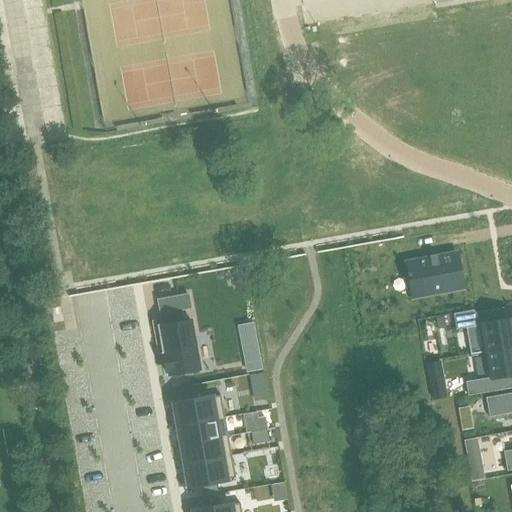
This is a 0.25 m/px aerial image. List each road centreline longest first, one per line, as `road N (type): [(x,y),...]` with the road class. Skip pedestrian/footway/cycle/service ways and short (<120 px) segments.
road 1 (residential): [(285,0),(313,73),(353,119),(394,148),(511,196)]
road 2 (residential): [(124,511),(87,296)]
